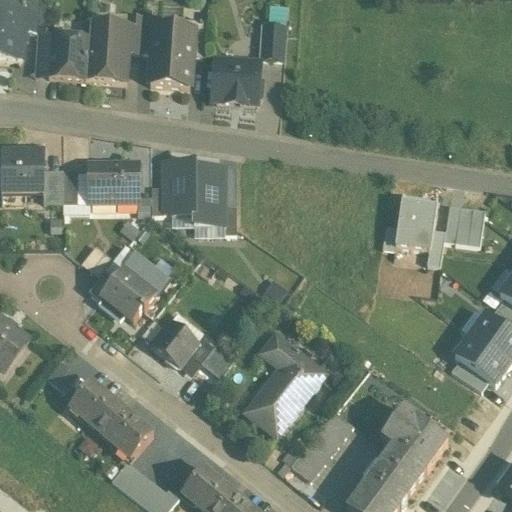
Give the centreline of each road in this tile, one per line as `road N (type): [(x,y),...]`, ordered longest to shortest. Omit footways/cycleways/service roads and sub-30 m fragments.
road 1 (unclassified): [(511,187),(0,114)]
road 2 (residential): [(305,511),(26,296)]
